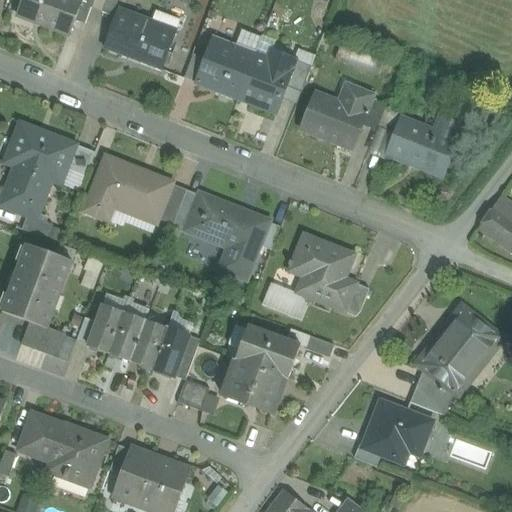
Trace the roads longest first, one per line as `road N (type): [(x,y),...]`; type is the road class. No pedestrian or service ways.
road 1 (residential): [(442,249),(0,68)]
road 2 (residential): [(0,369),(268,473)]
road 3 (residential): [(268,473),(442,249)]
